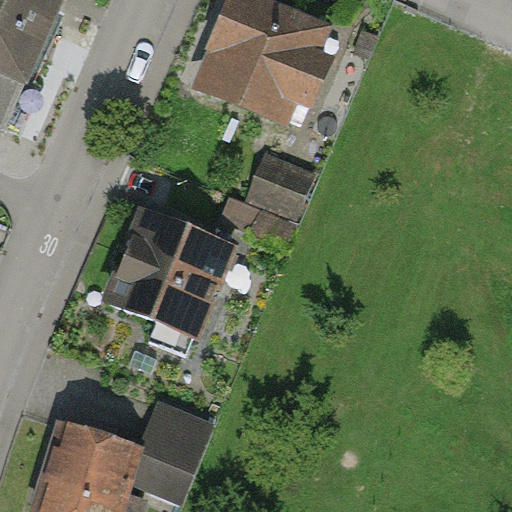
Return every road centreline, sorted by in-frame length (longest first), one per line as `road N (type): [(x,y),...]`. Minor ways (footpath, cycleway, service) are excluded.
road 1 (residential): [(145,0),(47,211)]
road 2 (residential): [(47,211),(0,350)]
